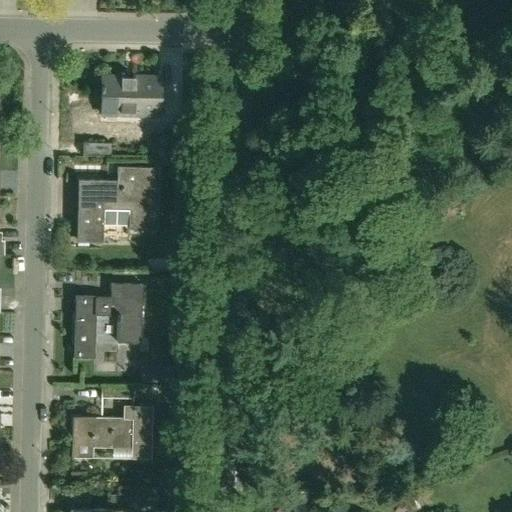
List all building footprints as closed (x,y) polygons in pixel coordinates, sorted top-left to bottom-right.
[(101,113),(159,115),(160,77),(102,75),(101,113)] [(110,142),(82,141),(81,154),(109,155),(110,142)] [(102,242),(103,225),(128,225),(128,229),(156,229),(158,188),(152,187),(153,167),(116,166),(116,180),(78,179),(76,241),(102,242)] [(73,357),(94,357),(95,314),(116,315),(116,321),(117,321),(117,342),(140,342),(142,283),(111,283),(111,298),(96,298),(96,296),(75,296),(73,357)] [(173,382),(173,366),(156,366),(156,381),(173,382)] [(133,386),(101,385),(100,398),(133,398),(133,386)] [(131,459),(151,459),(152,406),(123,405),(123,419),(95,418),(95,417),(72,417),(71,443),(93,444),(93,447),(131,448),(131,459)]
